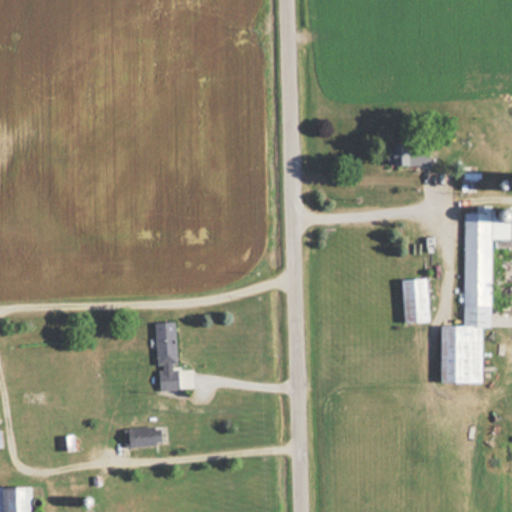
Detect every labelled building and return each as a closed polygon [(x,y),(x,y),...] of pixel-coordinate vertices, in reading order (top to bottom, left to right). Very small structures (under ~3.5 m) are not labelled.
[(428,166),(428,142),(384,142),(384,166),(428,166)] [(511,173),(460,173),(460,189),(511,189),(511,173)] [(461,210),(461,325),(437,325),(437,357),(447,357),(447,369),(478,369),(478,327),(487,327),(487,239),(510,239),(510,210),(461,210)] [(425,322),(424,277),(397,278),(399,323),(425,322)] [(153,322),(154,390),(176,389),(175,321),(153,322)] [(159,425),(121,426),(121,445),(160,444),(159,425)] [(0,486),(0,511),(24,511),(24,486),(0,486)]
